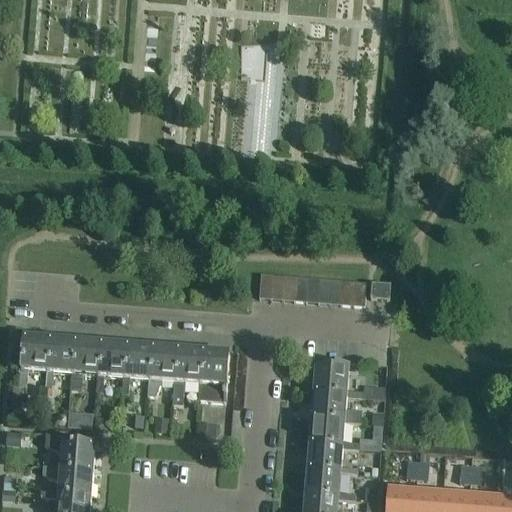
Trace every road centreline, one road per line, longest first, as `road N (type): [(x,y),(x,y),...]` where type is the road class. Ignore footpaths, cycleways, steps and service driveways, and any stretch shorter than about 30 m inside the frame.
road 1 (residential): [(263,326),(53,310)]
road 2 (residential): [(248,511),(263,326)]
road 3 (residential): [(263,326),(387,328)]
